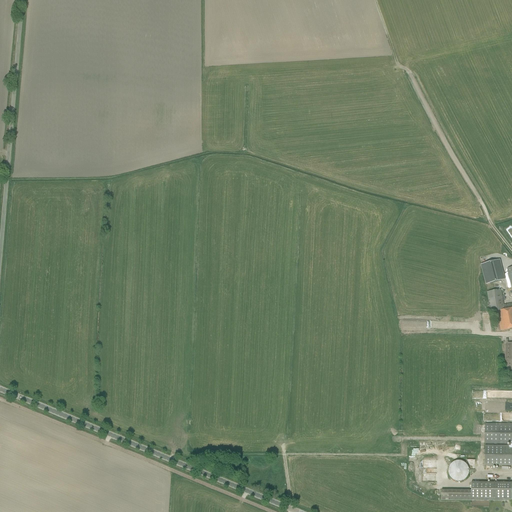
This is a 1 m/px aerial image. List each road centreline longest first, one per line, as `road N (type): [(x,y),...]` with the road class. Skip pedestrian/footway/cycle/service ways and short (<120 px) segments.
road 1 (secondary): [(297,511),(0,389)]
road 2 (track): [(493,227),(398,66),(375,0)]
road 3 (unclassified): [(0,253),(21,0)]
